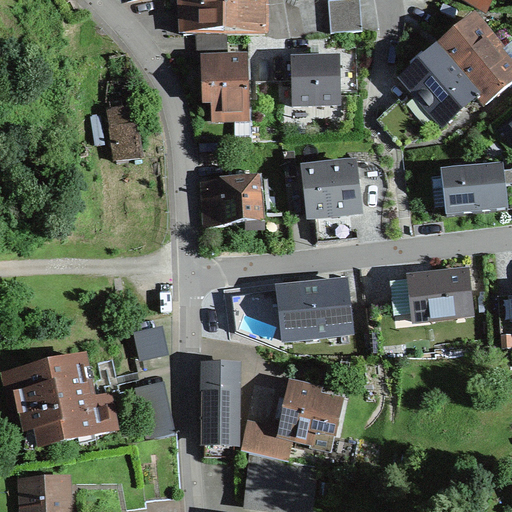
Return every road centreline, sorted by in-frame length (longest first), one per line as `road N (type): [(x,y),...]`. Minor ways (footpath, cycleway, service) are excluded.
road 1 (residential): [(185,280),(511,245)]
road 2 (residential): [(185,280),(182,158),(165,79),(99,0)]
road 3 (residential): [(193,511),(185,280)]
